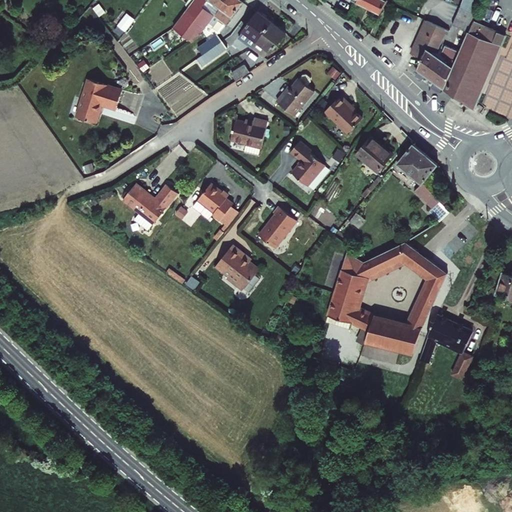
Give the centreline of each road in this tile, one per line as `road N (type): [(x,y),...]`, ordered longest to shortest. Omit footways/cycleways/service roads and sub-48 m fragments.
road 1 (residential): [(484,195),(430,250),(452,271),(410,367),(364,357)]
road 2 (primary): [(0,345),(183,511)]
road 3 (secondary): [(325,34),(459,168)]
road 4 (secondary): [(482,140),(431,116),(335,27)]
road 5 (unclassified): [(185,128),(325,34)]
road 6 (unclassified): [(81,190),(185,128)]
